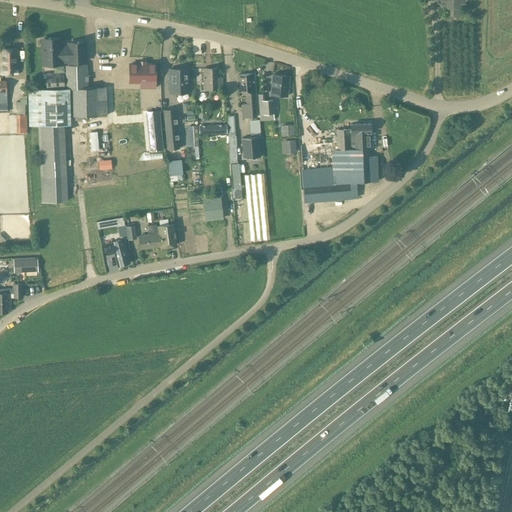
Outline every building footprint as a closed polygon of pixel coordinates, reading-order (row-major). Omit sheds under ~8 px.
[(434,0),(440,0),(441,8),(445,8),(445,17),(462,16),(462,8),(467,8),(466,0),(434,0)] [(60,38),(44,39),(44,47),(42,47),(42,65),(58,64),(58,63),(85,62),(84,42),(68,43),(68,46),(60,46),(60,38)] [(11,70),(18,70),(18,50),(0,50),(0,76),(11,75),(11,70)] [(65,73),(46,73),(46,89),(28,89),(29,126),(37,126),(41,203),(67,201),(65,126),(70,125),(70,117),(106,116),(106,87),(95,88),(88,88),(87,64),(65,65),(65,73)] [(130,64),(130,83),(139,83),(155,83),(155,64),(146,64),(137,64),(130,64)] [(219,77),(219,68),(202,69),(203,90),(222,89),(222,77),(219,77)] [(188,69),(169,69),(170,93),(189,93),(188,69)] [(246,97),(246,103),(242,103),(243,118),(257,117),(255,97),(253,74),(236,76),(237,92),(241,92),(241,94),(245,94),(246,97)] [(288,77),(272,75),(271,94),(287,96),(288,77)] [(128,90),(124,113),(143,117),(147,93),(128,90)] [(264,121),(274,120),(272,100),(264,101),(264,94),(258,94),(260,121),(264,121)] [(198,117),(206,117),(206,104),(197,104),(198,117)] [(167,149),(180,148),(176,109),(163,110),(167,149)] [(163,150),(159,110),(147,111),(151,151),(163,150)] [(16,115),(16,133),(26,133),(26,115),(16,115)] [(234,116),(227,116),(229,163),(236,162),(236,146),(233,146),(232,133),(235,132),(234,116)] [(294,124),(280,125),(281,136),(294,135),(294,124)] [(198,126),(199,135),(227,134),(226,125),(198,126)] [(350,125),(350,134),(350,158),(332,158),(335,200),(356,198),(356,182),(377,181),(376,156),(368,157),(368,149),(370,149),(370,125),(350,125)] [(331,143),(300,145),(304,204),(335,200),(332,158),(350,158),(350,134),(349,134),(349,130),(336,130),(336,143),(331,143)] [(260,157),(258,137),(241,138),(243,158),(260,157)] [(297,152),(297,139),(282,140),(283,153),(297,152)] [(176,178),(184,178),(183,159),(169,160),(170,175),(176,175),(176,178)] [(237,164),(231,165),(234,198),(241,197),(239,164),(237,164)] [(116,178),(115,168),(108,169),(109,179),(116,178)] [(222,218),(220,196),(202,198),(205,220),(222,218)] [(140,249),(161,246),(161,247),(175,245),(172,224),(156,226),(156,224),(147,226),(148,235),(138,236),(140,249)] [(135,225),(126,226),(128,239),(136,238),(135,225)] [(111,242),(105,244),(107,254),(114,253),(117,266),(129,263),(124,244),(123,239),(111,242)] [(37,272),(37,259),(15,260),(14,260),(15,273),(37,272)] [(0,312),(7,313),(9,312),(8,309),(11,309),(11,307),(11,298),(22,298),(22,284),(13,284),(13,289),(0,288),(0,312)]
